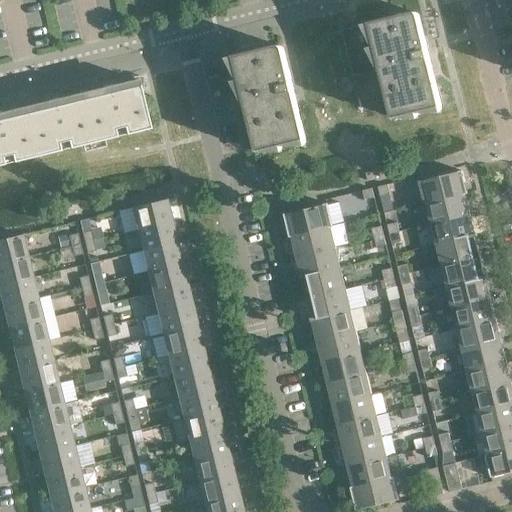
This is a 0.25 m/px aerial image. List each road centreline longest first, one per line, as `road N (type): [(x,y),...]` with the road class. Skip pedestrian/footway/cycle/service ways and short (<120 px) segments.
road 1 (residential): [(303,511),(181,30)]
road 2 (residential): [(0,75),(181,30)]
road 3 (residential): [(511,151),(475,0)]
road 4 (residential): [(181,30),(307,0)]
